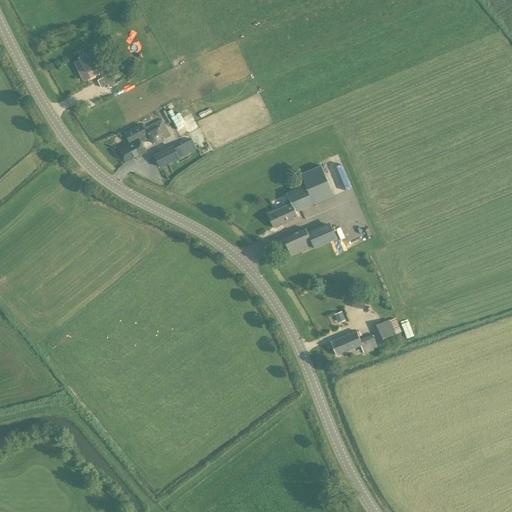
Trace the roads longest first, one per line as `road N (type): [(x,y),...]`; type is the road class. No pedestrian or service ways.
road 1 (tertiary): [(373,511),(260,284),(212,242),(90,167),(29,83),(0,21)]
road 2 (track): [(0,419),(47,408),(72,414),(154,511)]
road 3 (track): [(156,511),(317,395)]
